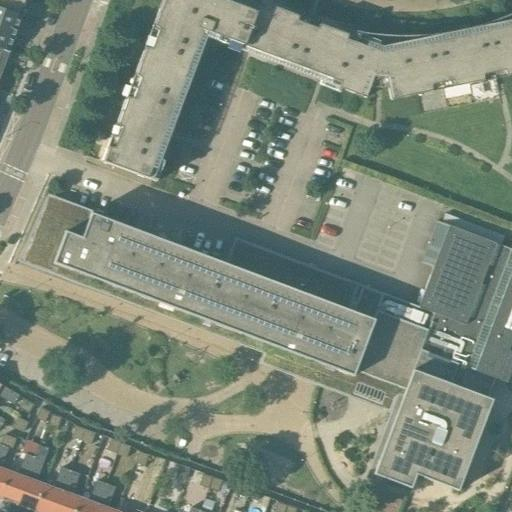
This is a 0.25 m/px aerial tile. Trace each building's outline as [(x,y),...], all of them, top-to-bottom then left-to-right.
[(0,0),(0,7),(21,15),(26,0),(0,0)] [(348,36),(349,30),(341,28),(332,26),(324,24),(316,21),(307,18),(299,15),(291,11),(283,7),(276,3),(270,0),(162,0),(102,162),(147,179),(203,30),(341,82),(339,87),(364,97),(380,51),(358,43),(359,41),(348,36)] [(0,49),(8,52),(21,15),(0,7),(0,49)] [(380,51),(364,97),(366,98),(374,77),(386,78),(390,100),(498,78),(511,75),(511,25),(382,52),(380,51)] [(295,372),(297,374),(299,375),(302,377),(337,390),(343,374),(402,397),(435,312),(419,306),(235,237),(225,264),(91,213),(88,221),(52,208),(31,256),(222,328),(221,329),(276,349),(278,345),(295,352),(293,359),(292,363),(293,366),(294,369),(295,372)] [(511,249),(448,225),(419,306),(435,312),(402,397),(373,474),(411,489),(416,475),(458,491),(493,399),(480,394),(487,375),(507,383),(511,368),(511,249)] [(501,245),(504,236),(489,230),(486,239),(501,245)] [(18,396),(0,385),(0,397),(12,405),(18,396)] [(35,406),(23,399),(17,409),(30,416),(35,406)] [(41,408),(35,420),(45,425),(51,413),(41,408)] [(51,414),(47,426),(57,430),(61,418),(51,414)] [(29,423),(15,417),(10,428),(25,434),(29,423)] [(85,429),(76,425),(71,438),(80,442),(85,429)] [(85,429),(80,442),(90,446),(95,433),(85,429)] [(4,436),(1,445),(11,449),(15,439),(4,436)] [(106,452),(116,455),(121,442),(111,438),(106,452)] [(121,442),(116,455),(126,459),(131,446),(121,442)] [(0,445),(0,495),(8,472),(0,468),(8,448),(0,445)] [(38,445),(34,458),(16,505),(34,511),(44,485),(36,482),(48,449),(38,445)] [(135,463),(145,466),(148,454),(139,451),(135,463)] [(17,475),(8,472),(0,495),(0,499),(16,505),(34,458),(24,454),(17,475)] [(185,481),(190,468),(180,464),(175,477),(185,481)] [(53,488),(44,485),(34,511),(54,511),(70,471),(60,467),(53,488)] [(189,482),(208,489),(212,476),(194,469),(189,482)] [(54,511),(75,511),(80,498),(74,495),(81,475),(70,471),(54,511)] [(212,476),(208,489),(218,492),(223,479),(212,476)] [(89,501),(80,498),(75,511),(95,511),(106,484),(96,481),(89,501)] [(242,482),(238,493),(247,497),(251,485),(242,482)] [(116,511),(107,508),(115,487),(106,484),(95,511),(116,511)] [(251,485),(247,497),(257,500),(261,489),(251,485)] [(201,510),(206,511),(209,511),(214,502),(206,499),(201,510)] [(284,511),(287,505),(277,502),(273,511),(284,511)] [(200,511),(201,511),(190,507),(180,503),(176,511),(200,511)]
